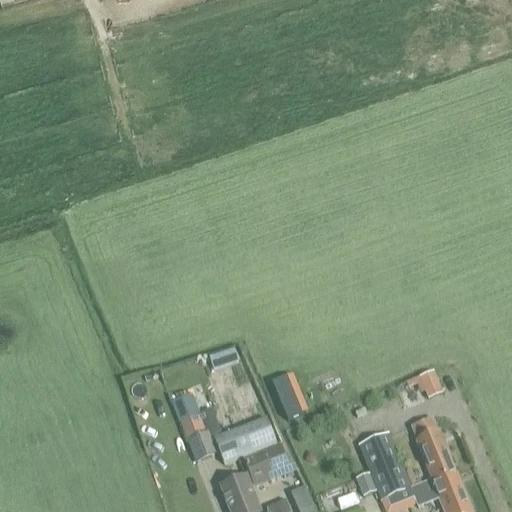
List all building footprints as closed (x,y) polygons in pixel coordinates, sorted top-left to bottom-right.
[(210,360),(213,371),(239,364),(234,352),(210,360)] [(443,395),(434,374),(406,386),(408,390),(417,387),(420,395),(424,393),(428,401),(443,395)] [(191,396),(170,404),(178,425),(180,424),(192,419),(196,418),(198,417),(191,396)] [(192,419),(180,424),(186,441),(188,441),(188,443),(199,439),(204,437),(196,418),(192,419)] [(214,441),(224,467),(276,447),(266,421),(214,441)] [(431,483),(411,492),(419,511),(439,502),(443,511),(470,511),(456,478),(439,437),(432,421),(412,430),(418,446),(415,447),(431,483)] [(188,443),(197,465),(215,458),(206,436),(204,437),(199,439),(188,443)] [(382,504),(411,492),(397,454),(389,437),(359,449),(382,504)] [(244,460),(250,475),(254,487),(290,473),(281,447),(244,460)] [(368,478),(356,483),(362,499),(375,494),(368,478)] [(260,511),(247,479),(220,490),(228,511),(260,511)] [(288,511),(285,503),(268,511),(267,511),(314,511),(305,490),(291,496),(298,511),(288,511)]
